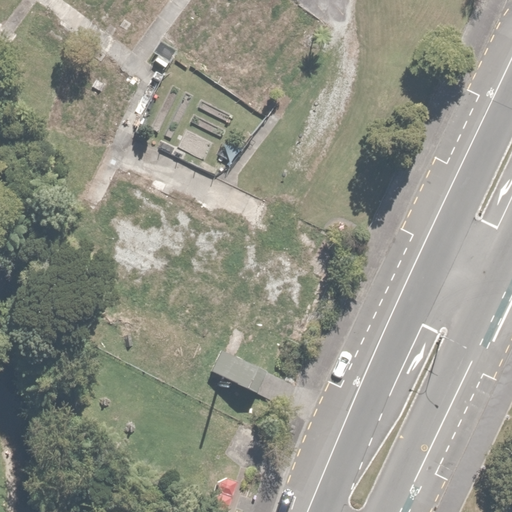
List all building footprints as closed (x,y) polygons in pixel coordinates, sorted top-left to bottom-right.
[(67,0),(96,22),(113,0),(67,0)] [(278,0),(205,0),(170,52),(250,107),(309,21),(278,0)] [(52,125),(113,141),(130,79),(69,63),(52,125)] [(185,125),(176,143),(203,157),(212,140),(185,125)] [(321,253),(124,156),(86,234),(116,249),(100,280),(220,339),(236,308),(282,331),(321,253)] [(219,347),(210,369),(254,389),(264,367),(219,347)]
